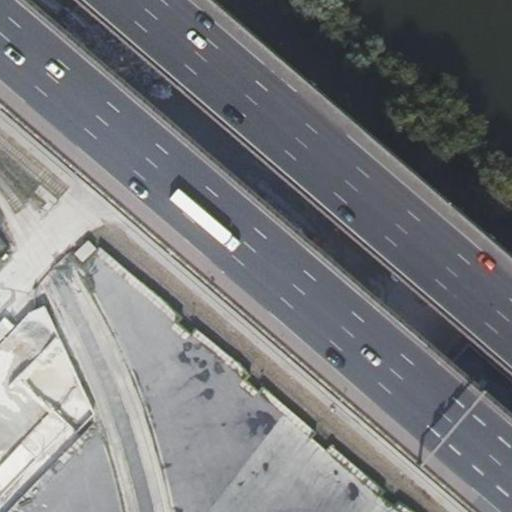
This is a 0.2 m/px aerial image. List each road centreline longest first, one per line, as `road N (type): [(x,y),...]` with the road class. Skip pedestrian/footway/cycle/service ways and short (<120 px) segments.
road 1 (motorway): [(0,33),(511,474)]
road 2 (unclassified): [(0,106),(466,511)]
road 3 (motorway): [(511,323),(135,0)]
